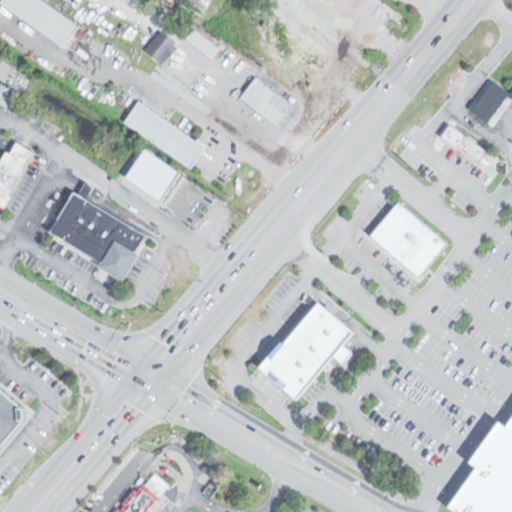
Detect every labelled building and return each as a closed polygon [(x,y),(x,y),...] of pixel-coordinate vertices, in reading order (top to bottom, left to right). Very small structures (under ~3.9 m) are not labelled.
[(6,0),(44,0),(83,27),(69,48),(4,3),(6,0)] [(364,0),(333,0),(354,15),(364,0)] [(268,36),(276,41),(270,50),(303,73),(318,52),(277,23),(268,36)] [(163,29),(179,43),(177,46),(179,47),(167,63),(163,60),(162,61),(147,49),(163,29)] [(197,29),(222,48),(215,58),(189,39),(197,29)] [(260,77),(296,106),(281,126),(244,97),(260,77)] [(465,112),(482,125),(506,96),(490,82),(465,112)] [(143,102),(201,142),(203,139),(211,145),(195,169),(128,123),(143,102)] [(489,151),(448,123),(440,136),(480,164),(489,151)] [(20,143),(36,152),(12,195),(15,196),(8,208),(0,203),(0,167),(9,152),(13,154),(20,143)] [(123,176),(158,202),(179,173),(142,148),(123,176)] [(172,186),(190,197),(176,219),(192,229),(213,195),(180,174),(172,186)] [(82,194),(83,191),(89,182),(98,188),(93,197),(91,200),(82,194)] [(79,193),(82,194),(91,200),(152,236),(146,245),(142,253),(145,255),(129,281),(128,283),(103,267),(103,266),(104,264),(54,234),(79,193)] [(417,277),(447,243),(398,200),(368,234),(417,277)] [(258,372),(296,403),(354,331),(316,300),(258,372)] [(0,445),(27,411),(0,389),(0,445)] [(445,505),(454,511),(511,511),(511,412),(503,426),(496,420),(466,462),(475,468),(445,505)] [(118,511),(151,511),(172,484),(150,469),(118,511)]
